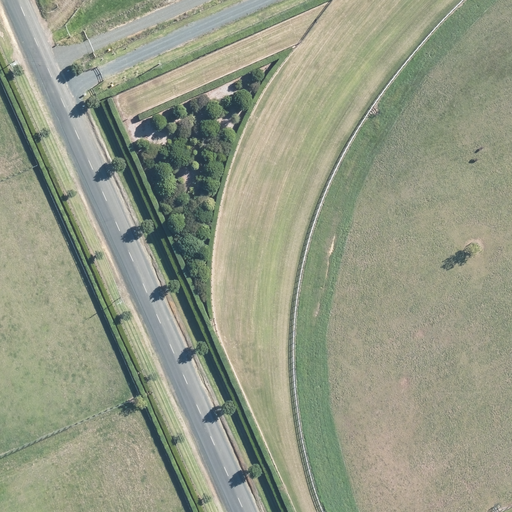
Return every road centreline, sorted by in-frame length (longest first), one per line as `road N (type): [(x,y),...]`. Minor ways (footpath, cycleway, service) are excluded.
road 1 (unclassified): [(244,511),(17,0)]
road 2 (track): [(56,87),(258,0)]
